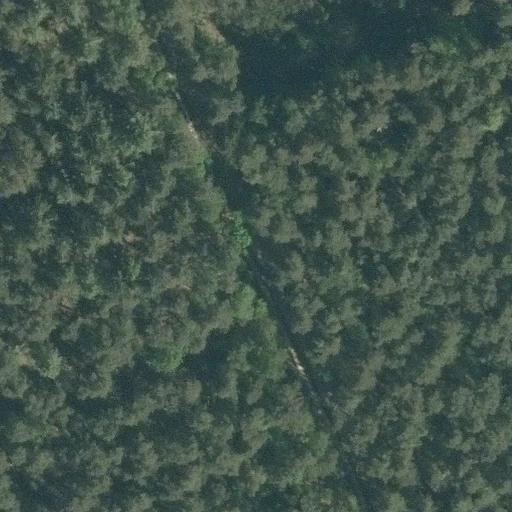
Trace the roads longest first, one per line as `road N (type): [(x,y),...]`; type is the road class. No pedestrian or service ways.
road 1 (track): [(159,0),(374,511)]
road 2 (track): [(211,122),(473,0)]
